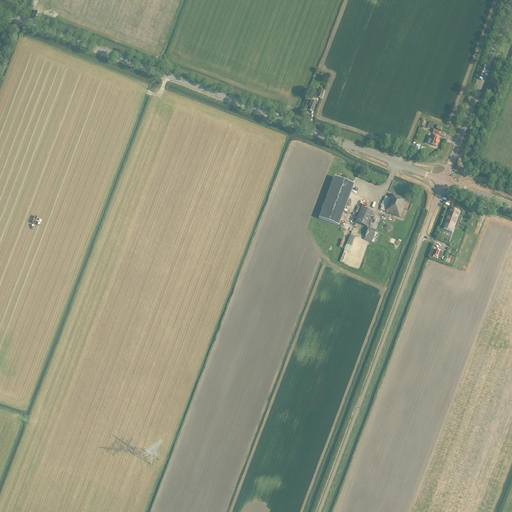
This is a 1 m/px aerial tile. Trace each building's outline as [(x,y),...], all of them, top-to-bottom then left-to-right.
[(316,103),(308,100),(304,110),(313,113),(316,103)] [(433,128),(432,128),(431,131),(433,132),(433,133),(434,134),(430,144),(437,146),(439,139),(437,138),(438,135),(439,135),(441,132),(434,130),(434,129),(433,128)] [(334,178),(318,219),(338,226),(353,185),(334,178)] [(406,200),(391,194),(390,199),(385,197),(380,210),(389,213),(389,214),(399,218),(406,200)] [(373,213),(361,208),(355,223),(367,227),(373,213)] [(448,219),(456,222),(460,213),(451,210),(448,219)] [(456,222),(448,219),(444,230),(452,233),(456,222)] [(368,242),(372,243),(376,231),(368,229),(365,237),(364,240),(368,242)] [(351,246),(355,236),(353,235),(355,232),(352,231),(347,244),(351,246)]
